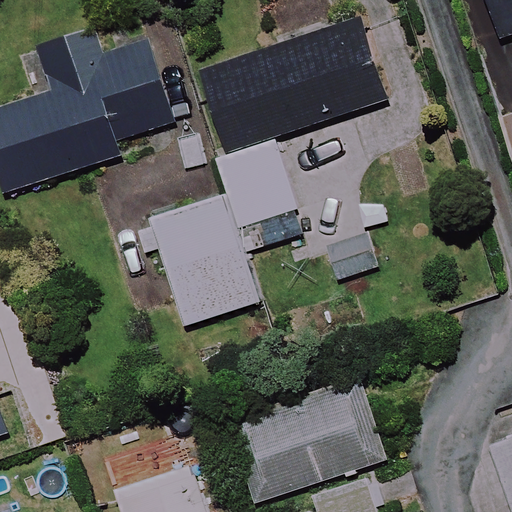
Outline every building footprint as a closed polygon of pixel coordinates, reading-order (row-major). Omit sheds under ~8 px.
[(511,0),(487,0),(500,39),(511,34),(511,0)] [(227,195),(245,253),(304,234),(274,139),(388,103),(361,18),(213,65),(188,73),(227,195)] [(102,49),(95,26),(32,45),(47,94),(0,108),(0,196),(122,159),(117,142),(174,125),(146,35),(102,49)] [(245,253),(227,195),(150,219),(153,229),(138,234),(147,260),(162,256),(187,335),(263,311),(245,253)] [(0,308),(0,416),(30,406),(23,387),(46,379),(20,302),(0,308)] [(391,460),(365,379),(229,421),(254,502),(391,460)] [(511,511),(511,426),(488,434),(511,510),(511,511)] [(205,511),(191,467),(116,492),(122,511),(205,511)]
